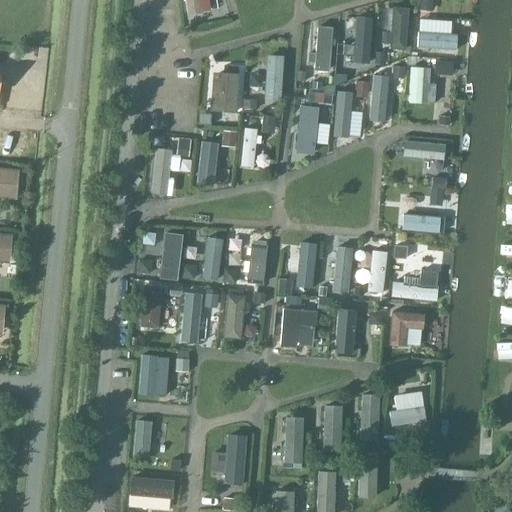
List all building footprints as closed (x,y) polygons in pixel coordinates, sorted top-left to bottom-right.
[(185,0),(188,14),(203,12),(201,0),(185,0)] [(420,0),(420,8),(432,10),(432,0),(420,0)] [(386,33),(385,43),(391,44),(391,48),(405,49),(408,9),(394,8),(392,33),(386,33)] [(344,45),(343,55),(353,56),(353,63),(368,64),(372,19),(356,18),(354,46),(344,45)] [(419,20),(418,48),(455,50),(456,35),(450,34),(451,22),(419,20)] [(309,53),(308,62),(315,63),(314,70),(329,71),(332,29),(318,28),(316,53),(309,53)] [(376,53),(375,64),(383,65),(383,54),(376,53)] [(199,69),(198,54),(183,54),(183,69),(199,69)] [(267,57),(264,101),(280,102),(283,58),(267,57)] [(393,67),(392,74),(404,75),(405,67),(393,67)] [(411,67),(409,102),(434,103),(435,85),(429,84),(430,68),(411,67)] [(298,71),(296,80),(304,82),(306,72),(298,71)] [(335,74),(334,86),(343,83),(343,75),(335,74)] [(214,76),(211,111),(236,112),(238,84),(226,83),(226,77),(214,76)] [(374,76),(369,119),(384,121),(388,77),(374,76)] [(356,82),(355,92),(367,94),(369,83),(356,82)] [(320,90),(319,103),(331,104),(334,86),(323,91),(320,90)] [(337,92),(333,135),(348,137),(352,93),(337,92)] [(243,100),(243,108),(256,109),(256,101),(243,100)] [(300,107),(296,152),(313,154),(314,143),(327,145),(329,125),(315,123),(317,108),(300,107)] [(199,116),(198,125),(211,126),(211,117),(199,116)] [(263,116),(262,127),(274,128),(275,117),(263,116)] [(439,117),(439,125),(449,125),(449,118),(439,117)] [(245,128),(241,166),(253,167),(256,143),(256,136),(257,130),(245,128)] [(223,132),(222,144),(234,145),(236,133),(223,132)] [(179,139),(177,155),(188,157),(190,140),(179,139)] [(405,141),(404,156),(444,160),(445,145),(405,141)] [(201,142),(196,183),(212,185),(217,144),(201,142)] [(156,149),(151,192),(166,194),(171,150),(156,149)] [(17,171),(0,169),(0,198),(15,200),(17,171)] [(433,177),(432,188),(446,189),(447,179),(433,177)] [(431,189),(431,200),(441,201),(442,190),(431,189)] [(403,214),(402,229),(439,233),(440,218),(403,214)] [(165,233),(160,278),(177,280),(183,235),(165,233)] [(12,237),(0,235),(0,264),(9,265),(12,237)] [(207,238),(202,278),(217,280),(222,240),(207,238)] [(358,251),(370,256),(375,245),(363,240),(358,251)] [(311,289),(316,245),(300,243),(295,287),(311,289)] [(251,244),(247,283),(262,284),(266,246),(251,244)] [(395,246),(394,258),(406,259),(407,247),(395,246)] [(337,248),(332,291),(347,293),(352,249),(337,248)] [(372,252),(368,291),(382,293),(387,253),(372,252)] [(139,260),(138,272),(150,274),(151,262),(139,260)] [(183,265),(182,277),(194,278),(195,266),(183,265)] [(225,270),(223,282),(235,283),(237,271),(225,270)] [(393,282),(392,297),(435,301),(438,273),(421,271),(420,278),(404,277),(404,283),(393,282)] [(279,281),(278,294),(291,295),(292,282),(279,281)] [(171,284),(170,295),(181,296),(182,285),(171,284)] [(144,286),(140,326),(157,328),(161,287),(144,286)] [(355,287),(355,295),(363,296),(363,288),(355,287)] [(185,293),(180,341),(197,342),(201,294),(185,293)] [(254,293),(253,302),(264,303),(265,294),(254,293)] [(206,294),(204,306),(216,307),(218,295),(206,294)] [(227,295),(224,336),(241,338),(243,311),(249,311),(250,303),(244,302),(244,297),(227,295)] [(288,296),(288,304),(301,305),(301,297),(288,296)] [(379,303),(378,311),(386,312),(387,304),(379,303)] [(283,309),(280,346),(296,348),(296,345),(297,325),(314,326),(315,326),(316,312),(283,309)] [(338,309),(335,352),(352,353),(355,311),(338,309)] [(392,312),(389,345),(405,346),(405,344),(419,346),(421,329),(422,329),(423,315),(392,312)] [(369,318),(369,324),(380,325),(381,314),(375,313),(369,318)] [(142,355),(138,393),(165,395),(169,358),(157,357),(157,356),(142,355)] [(176,359),(176,371),(189,372),(189,359),(188,359),(177,359),(176,359)] [(396,411),(389,412),(391,427),(426,421),(421,392),(397,395),(398,401),(395,402),(396,411)] [(362,396),(360,440),(377,441),(379,397),(362,396)] [(325,407),(323,451),(340,452),(342,407),(325,407)] [(285,418),(284,463),(286,463),(292,463),(293,463),(301,463),(303,419),(285,418)] [(136,421),(133,457),(148,458),(151,423),(136,421)] [(215,453),(213,472),(224,472),(223,484),(241,485),(245,437),(227,436),(226,453),(215,453)] [(360,452),(358,496),(375,497),(377,453),(360,452)] [(170,460),(170,470),(180,470),(180,461),(170,460)] [(318,472),(316,511),(333,511),(335,472),(318,472)] [(131,477),(129,506),(169,510),(172,481),(131,477)] [(276,491),(275,511),(292,511),(293,492),(276,491)] [(224,498),(223,510),(235,511),(236,499),(224,498)] [(511,511),(501,501),(490,511),(511,511)]
